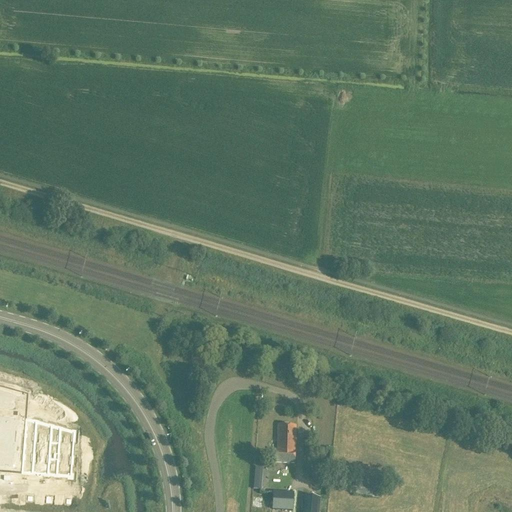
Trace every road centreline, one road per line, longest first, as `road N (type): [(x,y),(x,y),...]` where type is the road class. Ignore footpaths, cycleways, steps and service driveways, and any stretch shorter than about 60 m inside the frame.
road 1 (track): [(511,333),(0,184)]
road 2 (tertiary): [(173,511),(166,454),(137,395),(93,353),(0,313)]
road 3 (unclassified): [(219,511),(211,417),(223,389),(246,383)]
